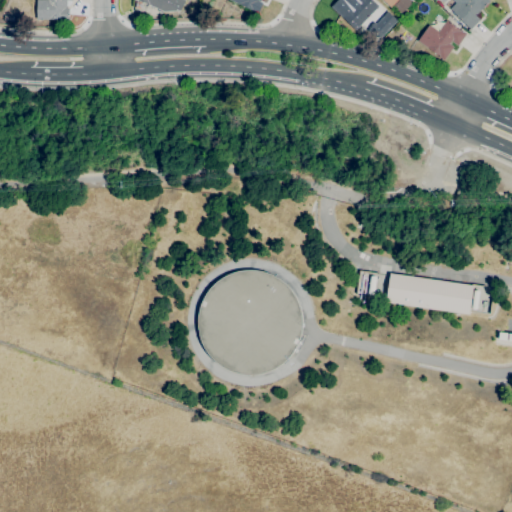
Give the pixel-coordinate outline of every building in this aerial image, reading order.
[(68,21),(62,21),(62,20),(35,20),(36,0),(66,0),(66,8),(69,8),(68,21)] [(161,13),(157,11),(158,9),(137,0),(137,1),(135,0),(185,0),(180,11),(164,12),(162,11),(161,13)] [(256,14),(251,12),(252,11),(230,0),(259,0),(259,1),(262,3),(256,14)] [(355,30),(339,15),(353,1),(351,0),(371,0),(378,6),(355,30)] [(396,0),(391,6),(399,13),(411,1),(410,0),(396,0)] [(470,30),(449,9),(455,3),(452,0),(488,0),(490,1),(481,10),(480,10),(475,15),(479,20),(470,30)] [(443,60),(426,48),(416,41),(428,24),(438,31),(446,20),(461,31),(461,30),(466,34),(457,46),(450,41),(449,44),(453,47),(443,60)] [(249,375),(234,373),(220,366),(208,355),(200,342),(197,326),(198,311),(204,296),(214,284),(226,275),(241,271),(257,271),(272,275),(285,284),(295,296),(300,311),(302,326),(298,342),(290,355),(279,366),(265,373),(249,375)] [(428,305),(396,301),(397,296),(428,301),(428,305)]
